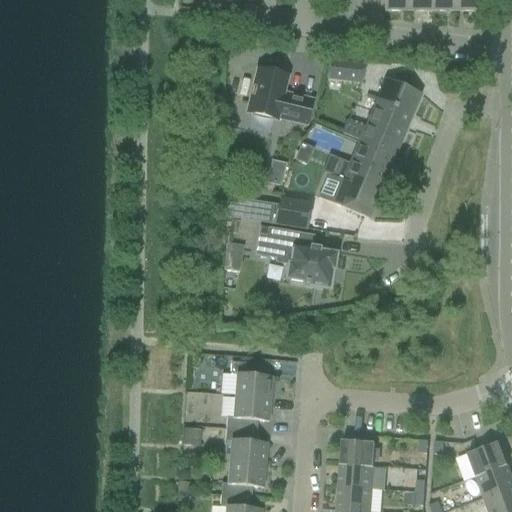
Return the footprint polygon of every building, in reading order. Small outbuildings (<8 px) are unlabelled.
[(406,13),(406,0),(383,0),(383,13),(406,13)] [(430,13),(429,0),(406,0),(406,13),(430,13)] [(453,13),(452,0),(429,0),(430,13),(453,13)] [(476,13),(476,0),(452,0),(453,13),(476,13)] [(361,85),(363,66),(327,62),(325,81),(361,85)] [(305,127),(311,102),(288,96),(287,98),(281,97),(286,78),(283,78),(284,75),(269,72),(269,74),(257,71),(246,115),(275,122),(276,120),(305,127)] [(393,159),(420,96),(384,81),(358,143),(393,159)] [(367,221),(393,159),(358,143),(341,182),(327,176),(317,200),(367,221)] [(306,231),(310,206),(279,200),(277,208),(271,226),(306,231)] [(271,226),(277,208),(240,202),(237,220),(271,226)] [(307,287),(328,290),(331,271),(332,271),(335,256),(317,253),(317,251),(310,249),(309,252),(303,251),(305,237),(259,229),(254,256),(276,260),(275,264),(287,266),(285,281),(304,284),(303,287),(306,287),(307,287)] [(235,377),(233,398),(269,401),(271,379),(260,378),(261,367),(230,364),(229,377),(235,377)] [(267,424),(269,401),(233,398),(231,420),(226,419),(225,431),(255,433),(256,423),(267,424)] [(255,444),(255,433),(225,431),(224,443),(230,443),(228,465),(264,467),(266,445),(255,444)] [(427,456),(428,443),(419,442),(418,455),(427,456)] [(373,468),(375,445),(341,443),(340,466),(373,468)] [(442,457),(443,445),(443,444),(434,443),(433,456),(442,457)] [(498,445),(478,453),(467,457),(475,478),(506,466),(498,445)] [(262,490),(264,467),(228,465),(226,486),(220,485),(219,497),(250,500),(251,489),(262,490)] [(372,491),(373,468),(340,466),(338,489),(372,491)] [(511,488),(511,481),(506,466),(475,478),(483,500),(511,488)] [(424,495),(425,482),(416,482),(415,494),(424,495)] [(511,511),(511,488),(483,500),(487,511),(511,511)] [(337,511),(370,511),(372,491),(338,489),(336,511),(337,511)] [(423,507),(424,495),(415,494),(414,507),(423,507)] [(249,510),(250,500),(219,497),(218,509),(224,510),(224,511),(260,511),(249,510)]
